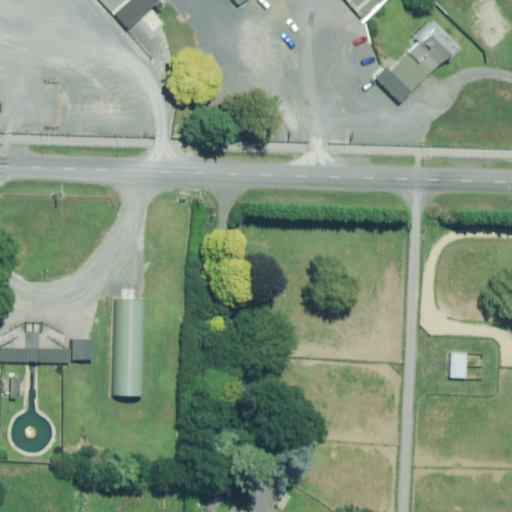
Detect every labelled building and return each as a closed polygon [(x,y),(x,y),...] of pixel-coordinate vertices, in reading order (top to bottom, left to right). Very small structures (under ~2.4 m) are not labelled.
[(381,0),(347,0),(362,17),(381,0)] [(448,57),(451,60),(462,49),(435,20),(416,39),(421,44),(391,72),(410,92),(448,57)] [(147,301),(118,300),(116,396),(145,396),(147,301)] [(0,350),(0,364),(10,365),(11,361),(30,361),(73,363),(73,359),(94,360),(95,339),(74,338),(73,351),(31,349),(0,348),(0,350)] [(486,354),(452,352),(451,379),(485,380),(486,354)] [(12,399),(19,399),(20,393),(30,394),(31,371),(3,370),(3,384),(6,384),(6,395),(12,395),(12,399)] [(250,511),(236,503),(230,511),(250,511)]
